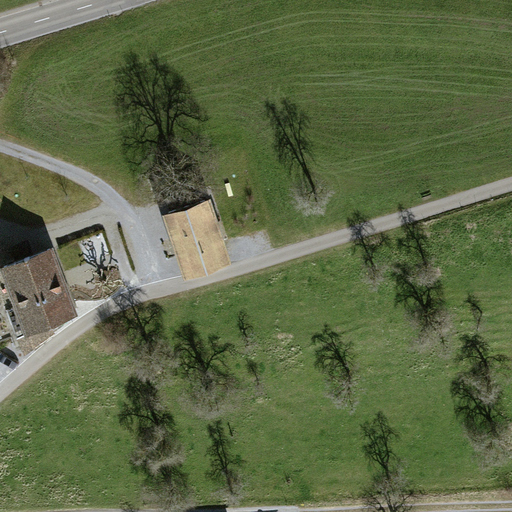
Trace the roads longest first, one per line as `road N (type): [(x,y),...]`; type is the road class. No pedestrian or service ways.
road 1 (unclassified): [(0,393),(58,342),(126,300),(511,184)]
road 2 (unknown): [(0,158),(87,194),(172,286)]
